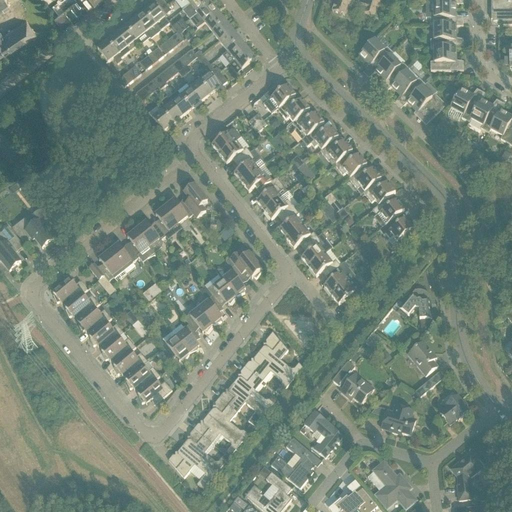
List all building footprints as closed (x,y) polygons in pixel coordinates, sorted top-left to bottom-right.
[(0,0),(0,13),(9,7),(4,0),(0,0)] [(76,0),(74,2),(84,16),(88,13),(99,4),(95,0),(76,0)] [(158,0),(155,3),(163,12),(168,8),(160,0),(158,0)] [(186,17),(190,22),(211,5),(206,0),(197,0),(190,6),(185,9),(189,14),(186,17)] [(353,0),(336,0),(332,13),(342,16),(348,18),(352,8),(365,12),(364,14),(375,17),(381,1),(383,2),(383,0),(368,0),(367,4),(353,0)] [(176,2),(171,5),(174,11),(179,8),(176,2)] [(493,13),(491,13),(491,21),(493,21),(493,23),(511,22),(511,2),(493,3),(497,3),(497,8),(494,8),(493,11),(493,13)] [(200,28),(205,25),(218,14),(211,5),(190,22),(193,26),(196,23),(200,28)] [(430,19),(430,28),(463,28),(463,21),(455,22),(455,6),(463,6),(463,5),(430,5),(430,6),(434,6),(434,19),(430,19)] [(154,6),(145,14),(160,33),(170,25),(154,6)] [(168,8),(163,12),(166,16),(171,13),(168,8)] [(63,11),(58,15),(67,26),(72,22),(63,11)] [(145,14),(135,21),(146,34),(151,41),(160,33),(145,14)] [(205,25),(212,34),(226,24),(218,14),(205,25)] [(58,15),(54,18),(62,29),(67,26),(58,15)] [(0,31),(0,55),(9,50),(10,52),(36,35),(27,21),(3,36),(0,31)] [(135,21),(126,28),(136,42),(146,34),(135,21)] [(212,34),(220,44),(233,33),(226,24),(212,34)] [(126,28),(117,36),(130,53),(139,45),(136,42),(126,28)] [(430,41),(431,50),(463,50),(463,44),(455,44),(455,28),(463,28),(430,28),(435,28),(435,41),(430,41)] [(220,44),(227,53),(240,42),(233,33),(220,44)] [(186,40),(188,43),(196,37),(193,34),(186,40)] [(121,60),(130,53),(117,36),(107,43),(121,60)] [(171,40),(168,42),(174,50),(177,48),(171,40)] [(174,50),(168,42),(160,49),(166,57),(174,50)] [(227,53),(235,62),(248,52),(240,42),(227,53)] [(376,73),(393,55),(391,53),(387,49),(384,52),(374,42),(360,57),(370,67),(371,66),(373,67),(365,75),(370,79),(376,73)] [(122,62),(121,60),(107,43),(97,51),(108,64),(113,60),(118,66),(122,62)] [(463,50),(431,50),(435,50),(435,64),(431,64),(431,73),(464,72),(464,66),(456,66),(455,50),(463,50)] [(248,52),(235,62),(242,72),(256,62),(248,52)] [(152,55),(149,57),(155,65),(158,63),(152,55)] [(385,95),(392,88),(409,71),(407,69),(403,64),(400,67),(391,58),(394,55),(393,55),(376,73),(386,83),(387,81),(389,83),(381,91),(385,95)] [(149,57),(146,60),(152,68),(155,65),(149,57)] [(185,57),(181,60),(188,68),(191,65),(185,57)] [(206,61),(203,57),(198,61),(201,65),(206,61)] [(181,60),(172,67),(178,75),(188,68),(181,60)] [(172,67),(163,75),(169,82),(178,75),(172,67)] [(135,68),(130,72),(136,80),(141,76),(135,68)] [(207,71),(197,79),(211,96),(220,89),(207,71)] [(401,110),(408,104),(425,86),(419,80),(416,83),(407,74),(410,71),(409,71),(392,88),(402,98),(403,97),(405,98),(397,106),(401,110)] [(136,80),(130,72),(119,81),(125,89),(136,80)] [(220,74),(215,78),(223,87),(228,84),(220,74)] [(163,75),(153,82),(161,91),(167,86),(166,85),(169,82),(163,75)] [(187,87),(191,91),(201,104),(211,96),(197,79),(187,87)] [(425,86),(408,104),(418,114),(419,113),(425,119),(426,117),(431,122),(430,123),(430,124),(446,107),(435,96),(432,99),(422,89),(425,86)] [(111,87),(107,91),(115,100),(119,97),(111,87)] [(147,87),(144,90),(150,97),(153,95),(147,87)] [(267,103),(263,106),(271,116),(272,116),(278,111),(279,110),(286,104),(289,103),(292,100),(296,97),(287,87),(275,97),(273,95),(269,94),(264,98),(267,103)] [(150,97),(144,90),(141,92),(147,100),(150,97)] [(191,91),(181,98),(192,111),(201,104),(191,91)] [(451,110),(448,116),(459,122),(462,116),(463,116),(461,120),(469,124),(471,120),(481,102),(485,95),(479,92),(476,99),(461,91),(451,110)] [(177,93),(168,101),(182,119),(192,111),(181,98),(177,93)] [(160,104),(165,111),(162,113),(173,126),(182,119),(168,101),(166,99),(160,104)] [(289,119),(293,124),(303,116),(310,111),(302,101),(293,108),(289,103),(286,104),(279,110),(278,111),(286,122),(289,119)] [(481,130),(489,135),(491,131),(501,113),(504,106),(499,103),(495,110),(481,102),(471,120),(483,127),(481,130)] [(153,121),(148,124),(153,131),(158,127),(163,134),(173,126),(162,113),(153,121)] [(500,141),(508,145),(511,138),(511,118),(501,113),(491,131),(502,137),(500,141)] [(294,132),(302,142),(306,139),(318,130),(324,125),(316,115),(307,121),(303,116),(293,124),(292,125),(296,130),(294,132)] [(259,116),(254,120),(263,131),(267,127),(259,116)] [(263,131),(254,120),(249,124),(258,135),(263,131)] [(318,147),(322,152),(332,144),(338,139),(330,128),(322,135),(318,130),(306,139),(302,142),(307,149),(311,146),(314,150),(318,147)] [(212,147),(219,156),(241,139),(241,138),(241,139),(235,132),(232,131),(229,134),(229,133),(212,147)] [(235,159),(239,163),(251,154),(247,150),(243,152),(236,143),(242,139),(241,139),(219,156),(227,166),(235,159)] [(332,161),(336,166),(346,158),(353,153),(345,142),(336,149),(332,144),(322,152),(320,153),(329,163),(332,161)] [(234,175),(242,184),(258,171),(254,165),(261,160),(254,151),(251,154),(239,163),(243,168),(234,175)] [(346,175),(350,180),(360,172),(367,166),(359,156),(350,163),(346,158),(336,166),(335,167),(343,177),(346,175)] [(305,166),(299,171),(304,177),(310,173),(305,166)] [(361,188),(364,193),(375,185),(381,180),(373,170),(364,177),(360,172),(350,180),(349,181),(357,191),(361,188)] [(258,171),(242,184),(249,194),(255,189),(259,194),(262,192),(273,183),(269,178),(266,180),(258,171)] [(265,197),(257,203),(264,213),(281,199),(277,195),(280,192),(278,189),(281,186),(276,180),(273,183),(262,192),(265,197)] [(21,184),(9,191),(12,196),(27,187),(23,182),(21,184)] [(375,202),(379,207),(384,203),(396,194),(387,184),(379,191),(375,185),(364,193),(363,194),(371,205),(375,202)] [(190,201),(185,205),(194,216),(197,221),(206,214),(202,208),(208,204),(194,187),(195,187),(195,186),(193,188),(192,187),(185,190),(186,193),(184,195),(185,195),(190,201)] [(333,194),(326,199),(338,215),(345,210),(333,194)] [(280,215),(284,220),(295,211),(288,202),(285,205),(281,199),(264,213),(272,222),(280,215)] [(166,209),(165,210),(178,226),(187,218),(189,220),(194,216),(185,205),(180,209),(175,203),(176,202),(175,202),(173,203),(171,201),(166,208),(166,209)] [(379,207),(372,212),(376,218),(374,220),(382,230),(388,225),(392,222),(396,219),(405,212),(396,202),(391,206),(388,208),(384,203),(379,207)] [(162,224),(157,228),(165,239),(170,235),(169,233),(178,226),(165,210),(164,209),(156,213),(157,216),(155,217),(156,218),(162,224)] [(279,231),(286,241),(303,228),(296,218),(299,216),(295,211),(284,220),(288,225),(279,231)] [(349,219),(344,222),(349,228),(354,225),(349,219)] [(35,241),(42,250),(47,247),(48,248),(53,244),(52,243),(54,241),(45,230),(47,229),(42,224),(41,225),(39,222),(34,226),(31,223),(29,225),(25,220),(12,230),(24,245),(31,239),(33,242),(35,241)] [(392,222),(388,225),(380,232),(384,237),(386,236),(390,241),(393,238),(397,243),(414,230),(406,220),(396,227),(392,222)] [(137,232),(155,255),(162,250),(163,245),(161,242),(165,239),(157,228),(152,232),(147,225),(147,224),(145,226),(142,224),(137,230),(138,231),(137,232)] [(302,243),(306,248),(318,239),(314,234),(311,237),(303,228),(286,241),(294,250),(302,243)] [(0,262),(1,262),(10,273),(12,271),(13,273),(17,269),(16,268),(21,264),(14,255),(16,254),(24,248),(9,229),(1,235),(0,234),(0,246),(2,248),(0,249),(0,262)] [(129,238),(127,240),(128,240),(132,244),(133,247),(129,250),(137,261),(139,260),(143,264),(146,262),(147,263),(146,261),(155,257),(154,255),(155,255),(137,232),(136,233),(136,232),(128,235),(129,238)] [(301,260),(309,269),(326,256),(333,250),(326,241),(327,240),(323,235),(318,239),(306,248),(310,253),(301,260)] [(110,254),(109,254),(126,276),(135,269),(132,265),(137,261),(129,250),(124,254),(122,252),(119,247),(119,246),(117,248),(114,246),(109,253),(110,254)] [(101,261),(99,262),(99,263),(100,262),(104,267),(105,269),(101,273),(105,278),(109,283),(114,280),(117,283),(126,276),(109,254),(108,255),(107,254),(100,258),(101,261)] [(230,262),(227,264),(231,270),(234,268),(235,268),(242,277),(242,276),(247,273),(252,279),(251,280),(252,280),(254,279),(256,281),(261,274),(261,273),(262,272),(262,271),(262,272),(259,268),(260,266),(255,264),(248,255),(243,260),(239,255),(231,261),(230,262)] [(325,272),(329,276),(340,267),(336,262),(333,265),(326,256),(309,269),(316,278),(325,272)] [(183,262),(178,266),(182,271),(187,267),(183,262)] [(324,288),(331,297),(348,284),(344,280),(350,275),(351,273),(344,264),(340,267),(329,276),(332,281),(324,288)] [(99,282),(105,278),(101,273),(95,266),(89,270),(99,282)] [(228,278),(223,282),(236,298),(237,297),(237,298),(245,295),(244,292),(246,290),(245,290),(239,284),(244,279),(242,276),(242,277),(235,268),(234,268),(231,270),(225,275),(228,278)] [(189,269),(184,273),(187,278),(192,273),(189,269)] [(98,284),(106,293),(112,288),(104,279),(98,284)] [(348,284),(331,297),(339,307),(347,300),(351,304),(348,306),(351,310),(365,293),(354,279),(348,284)] [(68,299),(72,304),(73,304),(82,296),(87,292),(80,283),(75,288),(70,281),(65,285),(59,288),(60,290),(54,295),(53,295),(54,297),(53,297),(57,305),(60,304),(62,305),(62,304),(68,299)] [(207,291),(212,298),(216,302),(221,298),(226,305),(225,305),(226,306),(228,304),(230,306),(235,300),(235,299),(236,298),(223,282),(214,289),(212,288),(207,291)] [(143,295),(149,302),(161,293),(155,285),(143,295)] [(112,288),(106,293),(110,298),(116,293),(112,288)] [(398,303),(392,311),(397,314),(400,311),(407,317),(409,318),(415,310),(416,311),(419,311),(420,321),(421,321),(430,321),(431,321),(430,297),(429,297),(428,296),(427,295),(426,294),(425,294),(424,293),(423,293),(422,292),(421,292),(420,292),(419,292),(418,292),(417,292),(416,292),(415,292),(403,307),(398,303)] [(115,295),(110,299),(115,305),(120,301),(115,295)] [(80,313),(84,318),(85,319),(94,311),(95,311),(100,306),(92,298),(87,302),(82,296),(73,304),(72,304),(66,309),(65,309),(66,311),(66,312),(69,319),(72,318),(74,320),(74,319),(80,313)] [(209,303),(200,311),(212,327),(213,326),(214,327),(222,323),(220,320),(222,319),(222,318),(221,319),(216,312),(221,308),(216,302),(212,298),(207,301),(209,303)] [(118,309),(111,315),(114,319),(121,312),(118,309)] [(92,328),(97,333),(106,325),(107,325),(112,321),(104,312),(99,316),(95,311),(94,311),(85,319),(84,318),(78,324),(78,323),(77,324),(78,325),(78,326),(81,334),(84,332),(86,334),(86,333),(92,328)] [(184,320),(189,326),(193,331),(197,327),(203,334),(202,334),(203,335),(204,333),(207,335),(212,328),(212,327),(200,311),(190,318),(189,316),(184,320)] [(133,327),(138,323),(130,314),(125,318),(133,327)] [(143,314),(138,318),(144,326),(150,321),(143,314)] [(133,327),(138,333),(143,329),(138,323),(133,327)] [(90,338),(89,338),(90,340),(93,348),(96,347),(98,349),(98,348),(105,342),(109,347),(119,339),(119,340),(124,335),(116,327),(111,331),(107,325),(106,325),(97,333),(90,338)] [(181,326),(172,333),(176,339),(186,332),(184,330),(181,326)] [(186,332),(176,339),(189,355),(190,355),(191,355),(198,352),(197,349),(199,347),(198,347),(193,341),(198,337),(193,331),(189,326),(184,330),(186,332)] [(143,329),(138,333),(143,339),(148,335),(143,329)] [(163,341),(166,345),(167,347),(176,339),(172,333),(163,341)] [(264,348),(259,354),(293,382),(303,370),(299,365),(295,370),(291,371),(280,362),(288,352),(273,334),(266,342),(266,348),(264,348)] [(102,352),(101,353),(103,354),(102,355),(105,362),(109,361),(110,363),(111,363),(110,362),(117,357),(121,362),(131,354),(136,350),(129,341),(124,345),(119,340),(119,339),(109,347),(102,353),(102,352)] [(189,355),(176,339),(167,347),(166,345),(161,349),(169,359),(174,356),(179,362),(179,363),(181,362),(184,364),(189,357),(188,356),(189,355)] [(437,360),(433,356),(424,344),(408,357),(426,378),(438,369),(433,363),(437,360)] [(163,354),(161,353),(157,357),(156,359),(161,364),(162,364),(167,360),(167,358),(163,354)] [(114,366),(113,367),(115,369),(114,369),(118,377),(121,375),(122,377),(123,377),(122,376),(129,371),(133,376),(143,368),(148,364),(141,355),(136,360),(131,354),(121,362),(114,367),(114,366)] [(248,364),(245,369),(263,383),(271,374),(282,383),(282,386),(275,394),(280,398),(293,382),(259,354),(254,360),(254,363),(248,364)] [(355,357),(351,362),(354,364),(360,357),(356,354),(354,356),(355,357)] [(126,381),(127,383),(126,384),(130,391),(133,390),(134,392),(135,391),(134,391),(141,385),(145,390),(145,391),(155,382),(155,383),(160,378),(153,370),(148,364),(143,368),(133,376),(126,381)] [(341,394),(352,403),(354,401),(361,407),(374,391),(352,374),(355,370),(348,364),(332,383),(343,392),(341,394)] [(238,379),(233,385),(268,413),(274,405),(269,401),(269,402),(266,402),(255,393),(261,386),(263,383),(245,369),(241,374),(241,379),(238,379)] [(145,391),(145,390),(139,396),(138,395),(138,396),(139,397),(138,398),(142,406),(145,404),(146,406),(147,406),(146,405),(153,400),(158,405),(163,401),(172,393),(165,384),(160,388),(155,383),(155,382),(145,391)] [(422,389),(415,394),(420,400),(426,395),(429,392),(435,388),(430,382),(422,389)] [(223,395),(219,400),(238,415),(245,405),(256,414),(257,417),(256,417),(261,421),(268,413),(233,385),(229,391),(229,394),(223,395)] [(447,409),(440,415),(444,419),(450,427),(457,421),(459,423),(462,420),(470,414),(466,408),(467,407),(463,402),(461,403),(457,398),(456,399),(453,394),(443,402),(447,407),(446,408),(447,409)] [(213,411),(208,417),(242,444),(249,436),(244,433),(241,433),(230,424),(238,415),(219,400),(215,405),(216,410),(213,411)] [(163,401),(158,405),(161,409),(166,404),(163,401)] [(377,409),(371,415),(382,419),(385,411),(377,409)] [(383,426),(381,431),(389,433),(397,436),(398,434),(402,435),(411,438),(416,422),(411,420),(414,414),(404,411),(402,417),(387,413),(386,416),(383,426)] [(251,420),(248,423),(251,425),(255,429),(261,421),(256,417),(257,417),(256,414),(251,420)] [(317,443),(319,445),(314,451),(325,460),(329,456),(329,455),(331,453),(336,447),(337,448),(338,446),(342,440),(335,430),(334,431),(324,423),(325,422),(315,414),(305,427),(314,435),(317,432),(322,437),(317,443)] [(198,426),(194,431),(212,446),(220,436),(222,438),(231,445),(231,448),(225,455),(230,459),(242,444),(208,417),(203,422),(204,425),(198,426)] [(251,425),(247,431),(251,434),(255,429),(251,425)] [(188,442),(183,448),(217,475),(227,463),(222,459),(219,464),(215,464),(207,457),(204,455),(212,446),(194,431),(190,436),(190,441),(188,442)] [(220,436),(212,446),(215,448),(222,438),(220,436)] [(278,459),(271,468),(300,491),(314,475),(309,471),(311,469),(313,471),(315,468),(313,466),(318,461),(293,441),(289,437),(285,442),(289,445),(286,449),(295,457),(303,463),(295,473),(287,466),(278,459)] [(212,446),(204,455),(207,457),(215,448),(212,446)] [(173,457),(169,462),(184,480),(189,474),(200,483),(197,486),(204,492),(217,475),(183,448),(178,454),(178,457),(173,457)] [(457,487),(459,503),(472,501),(470,480),(477,474),(479,475),(486,469),(480,462),(478,463),(471,454),(462,461),(463,462),(451,472),(457,480),(458,487),(457,487)] [(287,466),(295,473),(303,463),(295,457),(287,466)] [(377,498),(383,505),(387,510),(398,501),(406,510),(415,503),(407,493),(411,490),(410,489),(409,490),(406,485),(405,486),(402,482),(403,482),(401,479),(400,478),(397,481),(384,465),(375,473),(388,489),(377,498)] [(259,476),(266,482),(272,475),(265,469),(259,476)] [(246,499),(261,511),(283,511),(292,501),(286,497),(291,491),(272,475),(266,482),(272,487),(279,492),(270,503),(263,498),(260,496),(261,494),(254,488),(246,499)] [(263,498),(270,503),(279,492),(272,487),(263,498)] [(347,497),(335,508),(338,511),(373,511),(378,509),(368,498),(362,490),(356,495),(355,493),(348,499),(347,497)]
